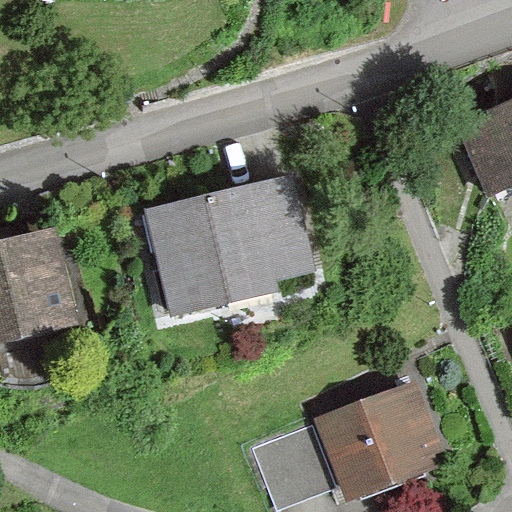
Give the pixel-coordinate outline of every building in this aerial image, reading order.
[(511,70),(487,81),(495,100),(511,92),(511,70)] [(511,111),(502,116),(460,134),(487,197),(511,185),(511,111)] [(304,274),(283,183),(146,214),(170,316),(272,293),(270,281),(304,274)] [(0,336),(63,321),(43,243),(9,252),(5,235),(0,236),(0,336)] [(432,449),(410,392),(320,426),(347,496),(423,467),(418,454),(432,449)]
